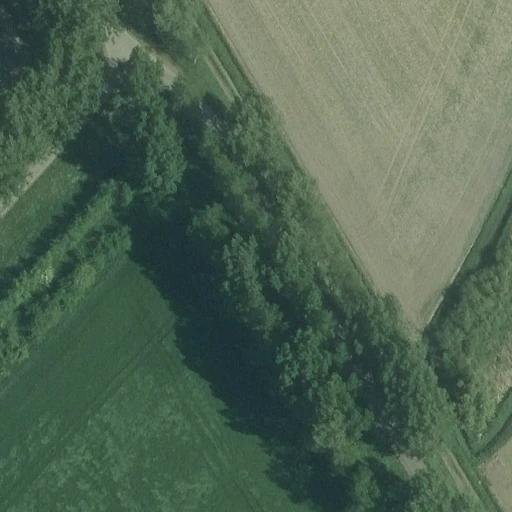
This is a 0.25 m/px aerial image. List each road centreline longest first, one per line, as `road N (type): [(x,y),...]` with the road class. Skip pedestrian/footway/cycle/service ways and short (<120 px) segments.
road 1 (unclassified): [(436,511),(182,93),(137,51)]
road 2 (unclassified): [(0,207),(137,51)]
